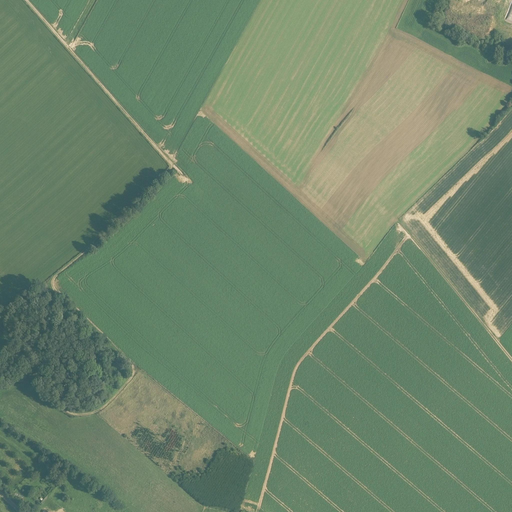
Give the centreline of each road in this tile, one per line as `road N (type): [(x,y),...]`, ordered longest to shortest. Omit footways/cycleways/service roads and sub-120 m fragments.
road 1 (track): [(0,387),(25,381),(77,415),(103,408),(133,374),(51,281),(171,169),(24,0)]
road 2 (track): [(511,359),(397,225)]
